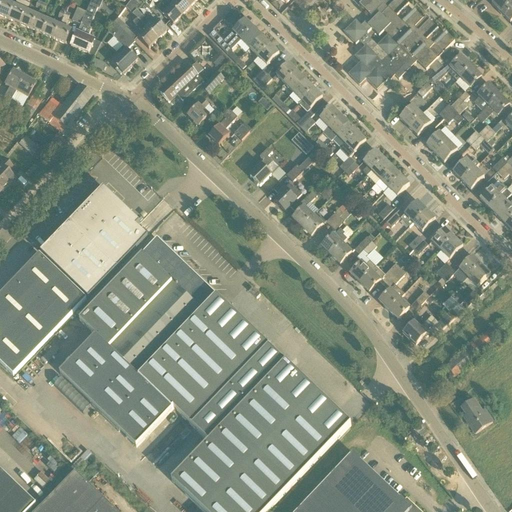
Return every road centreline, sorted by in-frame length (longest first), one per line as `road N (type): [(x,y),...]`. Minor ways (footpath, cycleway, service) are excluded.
road 1 (residential): [(492,511),(345,305),(129,102)]
road 2 (residential): [(511,257),(249,0)]
road 3 (residential): [(0,241),(129,102)]
road 4 (residential): [(129,102),(231,0)]
road 5 (residential): [(129,102),(0,40)]
